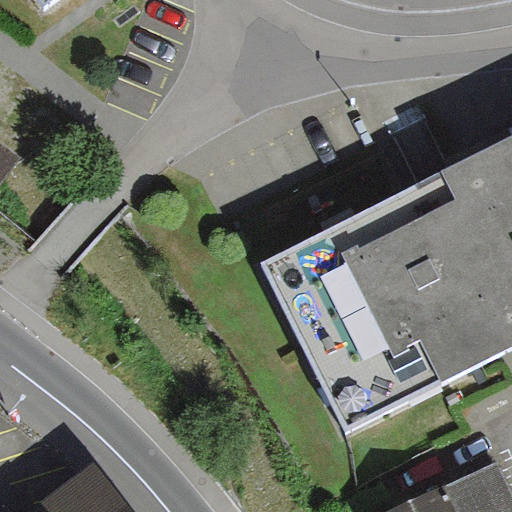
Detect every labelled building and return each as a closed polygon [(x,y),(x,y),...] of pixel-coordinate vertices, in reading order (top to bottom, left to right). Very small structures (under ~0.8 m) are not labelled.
[(67,0),(33,0),(45,16),(67,0)] [(511,144),(262,269),(347,439),(511,356),(511,144)] [(0,204),(23,174),(0,158),(0,204)] [(511,511),(511,505),(496,473),(414,511),(511,511)] [(123,511),(94,474),(45,511),(123,511)]
